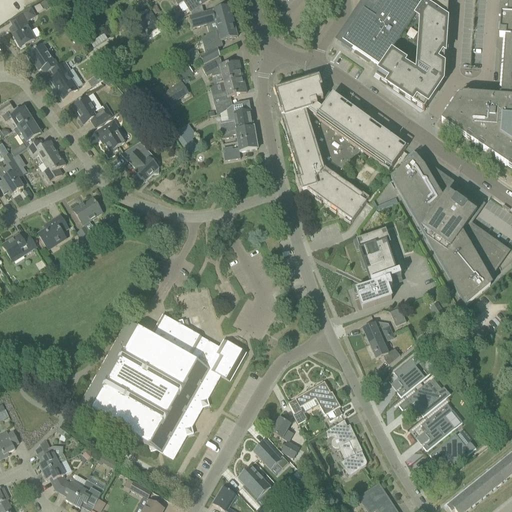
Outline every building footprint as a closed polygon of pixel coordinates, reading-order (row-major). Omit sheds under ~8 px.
[(173,0),(178,7),(184,3),(190,13),(191,13),(202,6),(211,0),(173,0)] [(352,49),(358,53),(357,55),(366,60),(367,60),(380,68),(381,69),(421,8),(417,5),(420,0),(363,0),(364,1),(365,1),(368,4),(342,43),(341,45),(350,52),(352,49)] [(427,0),(421,8),(381,69),(377,75),(378,75),(376,78),(387,86),(386,87),(424,112),(443,84),(448,5),(448,0),(441,0),(440,0),(427,0)] [(44,9),(48,6),(45,1),(40,4),(44,9)] [(511,5),(507,5),(507,15),(501,15),(499,37),(505,38),(502,82),(500,103),(466,101),(450,125),(511,166),(511,5)] [(156,6),(150,10),(154,16),(160,13),(156,6)] [(217,27),(218,30),(234,26),(233,22),(229,7),(219,10),(204,14),(202,6),(191,13),(192,17),(190,18),(193,29),(216,22),(217,27)] [(22,14),(27,23),(36,18),(31,9),(22,14)] [(147,12),(134,20),(138,26),(135,27),(140,35),(143,33),(146,39),(159,30),(157,27),(159,26),(151,14),(149,15),(147,12)] [(27,25),(22,16),(10,23),(14,28),(10,30),(20,49),(34,41),(25,26),(27,25)] [(234,26),(218,30),(207,37),(211,51),(211,52),(201,58),(204,66),(220,57),(217,49),(223,48),(221,42),(228,41),(237,38),(234,26)] [(42,46),(36,50),(28,55),(38,72),(41,70),(44,75),(57,66),(54,60),(52,61),(42,46)] [(212,76),(212,78),(222,76),(224,83),(242,79),(239,63),(216,69),(213,64),(202,70),(207,78),(212,76)] [(65,64),(60,67),(51,72),(55,78),(49,81),(62,101),(78,91),(66,73),(69,71),(65,64)] [(181,81),(193,74),(187,65),(175,72),(181,81)] [(103,74),(98,78),(102,83),(103,83),(107,80),(103,74)] [(217,117),(227,112),(229,110),(226,99),(246,94),(242,79),(224,83),(217,85),(219,95),(212,97),(213,102),(217,117)] [(107,80),(103,83),(103,85),(109,88),(112,83),(107,80)] [(322,97),(319,89),(318,89),(315,80),(276,93),(278,100),(277,100),(281,115),(283,114),(285,119),(281,121),(299,179),(297,180),(300,191),(302,190),(303,192),(307,191),(352,224),(366,204),(372,196),(343,175),(355,159),(358,161),(360,158),(357,156),(361,151),(384,168),(386,165),(392,169),(400,157),(406,149),(362,117),(333,96),(331,98),(328,96),(328,95),(325,96),(322,97)] [(185,89),(182,82),(164,94),(168,100),(185,89)] [(87,98),(80,103),(72,108),(83,126),(91,121),(95,128),(112,117),(105,106),(96,112),(87,98)] [(237,105),(229,110),(227,112),(229,123),(219,124),(220,128),(220,129),(221,138),(231,132),(254,128),(249,103),(237,105)] [(0,110),(0,117),(1,119),(5,116),(9,122),(12,120),(19,131),(32,123),(24,110),(20,112),(17,108),(13,111),(9,105),(0,110)] [(127,110),(125,113),(126,116),(130,118),(133,118),(135,115),(134,112),(130,110),(127,110)] [(110,153),(119,147),(125,143),(117,130),(118,129),(113,121),(95,133),(99,140),(101,139),(110,153)] [(19,131),(16,133),(18,137),(21,134),(27,144),(41,135),(32,123),(19,131)] [(174,135),(182,147),(189,157),(197,152),(190,142),(196,138),(188,126),(174,135)] [(231,132),(221,138),(222,141),(232,139),(232,137),(236,136),(237,143),(255,140),(254,129),(254,128),(231,132)] [(255,140),(237,143),(238,150),(232,151),(232,149),(223,150),(225,163),(240,160),(239,154),(257,151),(255,140)] [(38,157),(43,164),(58,155),(50,143),(43,147),(40,143),(27,151),(33,160),(38,157)] [(129,150),(121,156),(127,163),(128,162),(139,173),(137,175),(141,180),(143,178),(146,181),(152,175),(158,175),(158,164),(139,144),(136,146),(129,150)] [(15,159),(27,151),(23,145),(11,154),(15,159)] [(0,170),(0,178),(2,182),(12,197),(23,189),(18,181),(23,178),(23,177),(20,172),(14,164),(15,163),(10,155),(2,160),(8,168),(4,171),(3,169),(0,170)] [(48,172),(43,175),(49,185),(62,177),(58,171),(66,166),(58,155),(43,164),(48,172)] [(491,279),(490,277),(494,272),(505,256),(466,228),(462,222),(473,206),(460,197),(450,211),(442,205),(455,187),(416,159),(391,181),(392,182),(463,304),(484,286),(484,285),(484,284),(490,278),(491,279)] [(83,227),(94,220),(103,215),(94,201),(80,209),(79,208),(73,212),(83,227)] [(376,213),(371,219),(374,222),(379,215),(376,213)] [(49,253),(66,241),(63,235),(69,231),(61,218),(48,226),(50,229),(38,237),(49,253)] [(97,245),(87,229),(78,235),(88,251),(97,245)] [(382,234),(386,232),(360,241),(363,251),(360,252),(364,263),(367,262),(370,271),(367,272),(372,288),(361,291),(363,298),(358,300),(362,311),(392,301),(388,289),(392,288),(390,282),(398,280),(382,234)] [(3,248),(8,256),(12,262),(28,251),(30,254),(37,250),(29,238),(23,242),(20,237),(3,248)] [(437,305),(431,309),(435,316),(442,312),(437,305)] [(406,323),(400,310),(390,314),(396,328),(406,323)] [(157,452),(160,454),(169,459),(176,458),(187,437),(194,435),(192,429),(203,410),(209,408),(207,401),(221,378),(230,383),(246,354),(224,342),(220,349),(184,329),(183,322),(176,324),(163,317),(151,338),(133,327),(127,329),(121,340),(123,346),(115,358),(109,360),(101,375),(103,380),(95,393),(90,395),(84,406),(85,411),(150,448),(152,454),(157,452)] [(362,330),(369,346),(381,341),(383,339),(376,324),(362,330)] [(393,335),(389,327),(381,331),(384,339),(393,335)] [(395,340),(393,335),(384,339),(386,344),(395,340)] [(381,341),(369,346),(376,361),(385,357),(387,359),(384,362),(389,367),(400,358),(394,351),(387,354),(381,341)] [(415,357),(393,375),(394,375),(398,380),(400,382),(399,384),(399,383),(398,384),(402,388),(402,389),(402,388),(403,390),(397,395),(401,399),(425,380),(425,379),(415,368),(420,364),(419,363),(420,362),(415,357)] [(326,383),(288,405),(293,413),(294,416),(295,416),(293,417),(298,426),(307,421),(304,416),(302,412),(300,409),(315,400),(325,417),(331,413),(334,412),(338,409),(340,408),(326,383)] [(427,384),(398,408),(402,412),(410,406),(411,407),(411,408),(415,412),(416,410),(418,413),(423,418),(422,419),(423,419),(450,396),(448,393),(448,394),(444,389),(441,391),(435,396),(427,386),(427,385),(427,384)] [(447,406),(420,427),(421,428),(421,427),(425,433),(428,435),(426,436),(425,437),(429,441),(431,442),(423,449),(427,453),(454,431),(444,419),(452,413),(451,412),(451,411),(447,406)] [(338,409),(334,412),(338,419),(342,416),(338,409)] [(294,436),(287,432),(290,426),(280,420),(271,434),(287,443),(281,454),(293,460),(299,450),(289,444),(294,436)] [(341,465),(348,476),(365,468),(365,467),(366,467),(366,466),(366,465),(366,464),(366,463),(349,428),(338,433),(336,427),(325,434),(328,440),(333,438),(334,440),(333,441),(332,442),(331,444),(331,445),(332,447),(333,448),(334,449),(335,450),(336,450),(338,449),(344,462),(341,465)] [(455,436),(429,457),(433,462),(441,455),(442,457),(446,462),(446,461),(447,460),(454,468),(453,468),(453,469),(476,451),(471,445),(470,444),(471,443),(462,432),(456,437),(455,436)] [(14,449),(20,446),(14,434),(8,437),(6,433),(0,436),(0,462),(0,463),(10,458),(8,455),(15,452),(14,449)] [(40,468),(43,475),(60,467),(59,466),(67,462),(64,456),(63,456),(62,449),(52,448),(49,450),(45,443),(35,452),(43,466),(40,468)] [(264,444),(254,454),(271,472),(277,466),(282,471),(288,465),(282,458),(279,461),(264,444)] [(511,452),(445,506),(449,511),(468,511),(471,510),(470,509),(474,506),(475,507),(481,502),(480,500),(484,497),(485,498),(492,493),(491,492),(495,489),(495,490),(502,485),(501,484),(505,481),(506,482),(511,476),(511,475),(511,474),(511,452)] [(83,458),(88,463),(94,457),(89,453),(83,458)] [(106,468),(110,461),(102,457),(97,465),(101,467),(102,466),(106,468)] [(50,481),(56,493),(66,483),(64,479),(65,478),(60,467),(43,475),(47,483),(50,481)] [(251,469),(238,480),(244,487),(242,489),(255,504),(270,489),(251,469)] [(146,473),(144,477),(154,483),(157,479),(146,473)] [(83,491),(74,507),(81,511),(83,508),(89,511),(92,511),(102,495),(107,486),(90,477),(87,483),(85,486),(83,491)] [(66,483),(56,493),(68,500),(66,503),(74,507),(83,491),(72,485),(71,486),(66,483)] [(131,490),(130,492),(143,500),(147,502),(148,500),(151,494),(134,484),(131,490)] [(395,511),(379,486),(370,492),(360,499),(368,511),(374,511),(377,510),(378,511),(395,511)] [(231,511),(228,510),(236,497),(222,489),(212,506),(221,511),(231,511)] [(0,511),(10,507),(5,498),(7,497),(4,490),(2,491),(0,491),(0,511)] [(345,499),(341,491),(335,494),(340,502),(345,499)] [(335,500),(330,496),(326,502),(331,506),(335,500)] [(162,511),(164,510),(149,501),(143,511),(162,511)]
